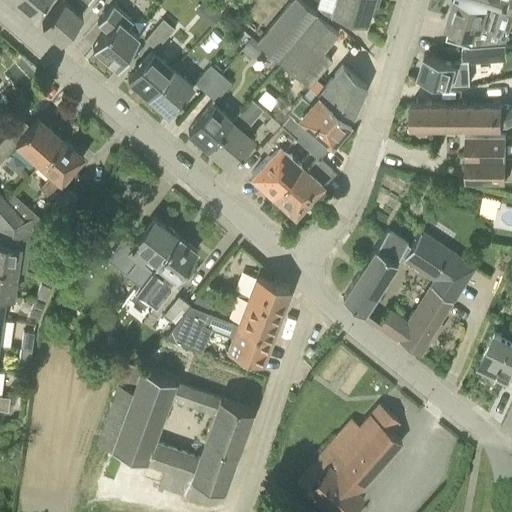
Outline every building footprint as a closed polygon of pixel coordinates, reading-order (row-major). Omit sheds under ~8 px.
[(16,0),(32,13),(43,0),(16,0)] [(60,38),(82,11),(80,8),(87,0),(59,0),(41,22),(60,38)] [(331,57),(322,49),(338,31),(302,0),(288,0),(255,39),(308,84),(331,57)] [(374,0),(331,0),(329,8),(367,19),(371,3),(374,4),(374,0)] [(462,41),(473,45),(474,42),(493,42),(502,11),(486,6),(486,4),(474,0),(450,0),(443,24),(448,25),(445,35),(462,41)] [(105,28),(91,45),(116,66),(138,34),(127,24),(131,19),(112,2),(96,20),(105,28)] [(167,33),(173,26),(162,16),(143,37),(155,47),(167,33)] [(466,61),(493,60),(492,44),(473,45),(462,41),(461,45),(461,59),(466,59),(466,61)] [(127,76),(147,93),(172,64),(152,46),(127,76)] [(450,83),(467,82),(466,61),(466,59),(461,59),(450,60),(425,52),(418,73),(450,83)] [(194,80),(204,89),(220,71),(209,62),(194,80)] [(316,91),(349,118),(365,83),(341,62),(316,91)] [(172,64),(147,93),(168,111),(193,82),(172,64)] [(204,89),(215,98),(230,80),(220,71),(204,89)] [(349,119),(349,118),(316,91),(309,100),(300,92),(289,106),(297,113),(330,141),(349,119)] [(229,164),(254,135),(244,127),(262,106),(250,95),(232,116),(208,146),(229,164)] [(187,128),(208,146),(232,116),(212,99),(187,128)] [(409,124),(472,125),(472,101),(410,101),(409,124)] [(472,125),(502,125),(508,125),(511,123),(511,122),(511,105),(507,103),(502,103),(502,102),(472,101),(472,125)] [(270,113),(263,121),(272,130),(273,130),(281,122),(270,113)] [(0,158),(14,142),(36,160),(59,133),(36,114),(29,123),(20,115),(0,138),(0,158)] [(281,122),(295,136),(316,155),(317,156),(326,146),(288,114),(281,122)] [(286,146),(295,136),(281,122),(273,130),(272,130),(265,138),(274,146),(264,157),(286,176),(301,159),(286,146)] [(465,154),(511,154),(511,131),(506,132),(506,131),(465,131),(465,154)] [(40,185),(51,195),(72,170),(69,167),(81,152),(59,133),(36,160),(50,173),(40,185)] [(465,176),(511,176),(511,154),(465,154),(465,176)] [(301,159),(286,176),(272,191),(294,211),(332,168),(317,156),(316,155),(307,165),(301,159)] [(272,191),(286,176),(264,157),(250,172),(272,191)] [(50,204),(61,213),(77,194),(66,185),(50,204)] [(0,267),(17,269),(25,270),(32,221),(43,219),(13,193),(6,198),(8,200),(16,209),(0,223),(0,267)] [(95,209),(108,219),(120,204),(107,194),(95,209)] [(0,223),(16,209),(8,200),(0,206),(0,223)] [(135,257),(149,268),(177,232),(154,214),(119,260),(128,267),(135,257)] [(396,259),(399,253),(405,258),(434,277),(408,318),(387,305),(376,322),(397,337),(421,354),(447,313),(455,299),(457,300),(479,265),(425,229),(412,247),(404,241),(406,237),(386,227),(341,296),(363,310),(396,259)] [(169,287),(169,283),(196,247),(177,232),(149,268),(120,306),(138,320),(151,303),(155,306),(169,287)] [(0,292),(5,294),(13,295),(17,269),(0,267),(0,292)] [(246,297),(279,310),(289,285),(256,272),(249,290),(242,287),(239,293),(246,296),(246,297)] [(34,296),(44,300),(50,285),(40,281),(34,296)] [(174,321),(190,302),(178,293),(163,312),(174,321)] [(190,302),(209,309),(212,302),(196,294),(190,302)] [(28,312),(38,316),(44,300),(34,296),(28,312)] [(237,320),(270,333),(279,310),(246,297),(237,320)] [(270,333),(237,320),(209,309),(190,302),(174,321),(163,334),(201,349),(210,324),(230,332),(225,346),(260,360),(270,333)] [(20,345),(31,346),(33,330),(22,329),(20,345)] [(511,377),(511,336),(503,332),(495,329),(476,368),(507,382),(509,376),(511,377)] [(18,362),(28,363),(31,346),(20,345),(18,362)] [(174,376),(173,378),(138,366),(138,365),(124,360),(94,440),(145,458),(144,460),(163,466),(157,483),(215,503),(250,406),(217,394),(218,392),(174,376)] [(0,407),(7,408),(9,394),(0,392),(0,407)] [(345,511),(363,492),(358,487),(401,439),(389,428),(398,417),(379,401),(342,443),(334,436),(296,479),(304,486),(303,487),(330,511),(345,511)]
